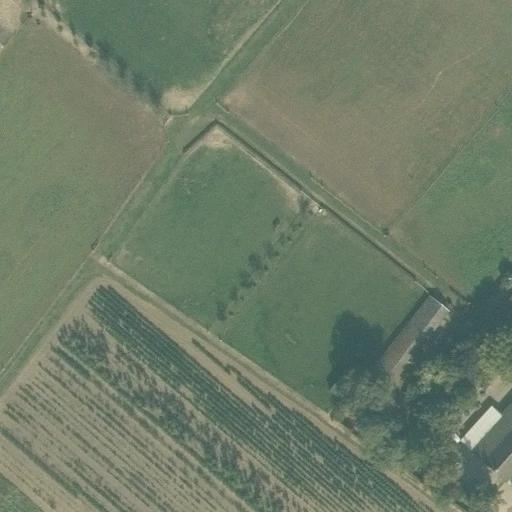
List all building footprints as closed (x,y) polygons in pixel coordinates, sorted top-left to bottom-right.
[(408,324),(425,337),(445,311),(428,298),(408,324)] [(425,337),(408,324),(388,348),(405,361),(425,337)] [(360,383),(378,397),(390,382),(405,361),(388,348),(360,383)] [(486,379),(497,364),(479,349),(466,367),(485,381),(486,379)] [(505,482),(511,474),(511,401),(500,415),(504,419),(473,453),(505,482)] [(379,442),(394,421),(373,406),(358,427),(379,442)]
